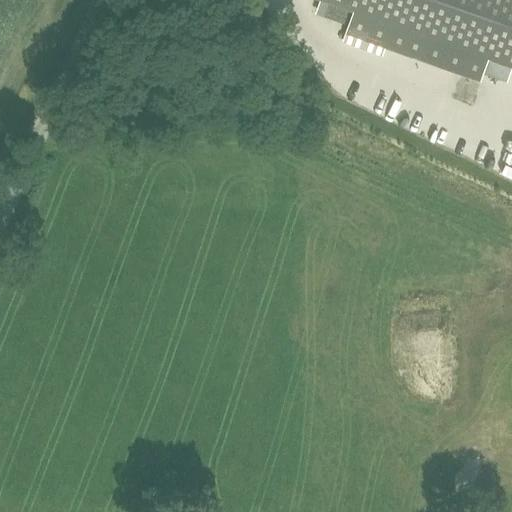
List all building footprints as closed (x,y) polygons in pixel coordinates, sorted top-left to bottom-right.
[(511,0),(328,0),(329,0),(353,9),(428,36),(420,58),(478,79),(480,72),(486,56),(511,65),(511,0)] [(425,162),(413,175),(455,218),(479,195),(451,166),(466,152),(439,125),(413,150),(425,162)] [(434,253),(433,285),(467,286),(468,254),(434,253)] [(322,290),(315,371),(351,375),(359,293),(322,290)] [(410,306),(408,386),(462,387),(464,307),(410,306)] [(391,350),(406,349),(405,325),(389,326),(391,350)] [(494,447),(511,448),(511,386),(502,385),(494,447)] [(336,481),(392,484),(396,397),(340,394),(336,481)] [(445,511),(447,417),(422,416),(422,462),(402,462),(401,511),(445,511)]
